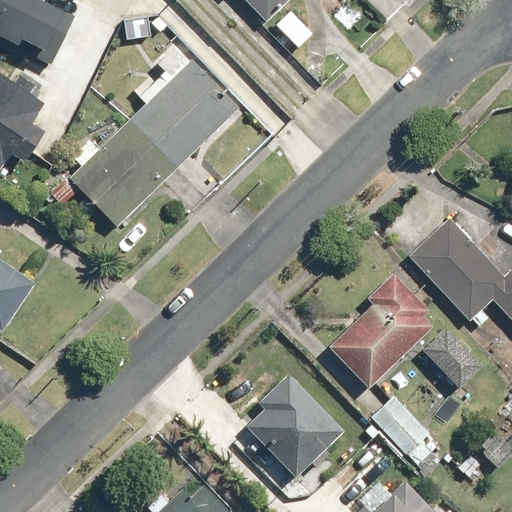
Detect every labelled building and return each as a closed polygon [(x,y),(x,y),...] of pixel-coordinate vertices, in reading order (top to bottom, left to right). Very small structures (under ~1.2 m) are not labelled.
[(0,0),(0,32),(53,61),(78,14),(51,0),(0,0)] [(234,0),(263,30),(295,0),(234,0)] [(193,61),(66,177),(113,228),(240,112),(193,61)] [(0,79),(0,173),(44,107),(0,79)] [(511,318),(511,267),(503,276),(447,218),(407,257),(471,323),(495,300),(511,318)] [(0,261),(0,331),(2,333),(35,285),(0,261)] [(325,347),(365,388),(432,324),(423,314),(428,309),(393,272),(368,296),(372,301),(325,347)] [(448,328),(423,351),(456,388),(482,365),(448,328)] [(292,474),(339,430),(287,374),(258,400),(263,406),(245,423),(292,474)] [(395,395),(371,417),(405,456),(430,434),(395,395)] [(447,458),(473,482),(486,468),(493,475),(511,455),(511,448),(494,431),(477,448),(466,438),(447,458)] [(152,511),(223,511),(227,509),(190,473),(152,511)] [(362,499),(349,511),(439,511),(403,475),(371,508),(362,499)]
